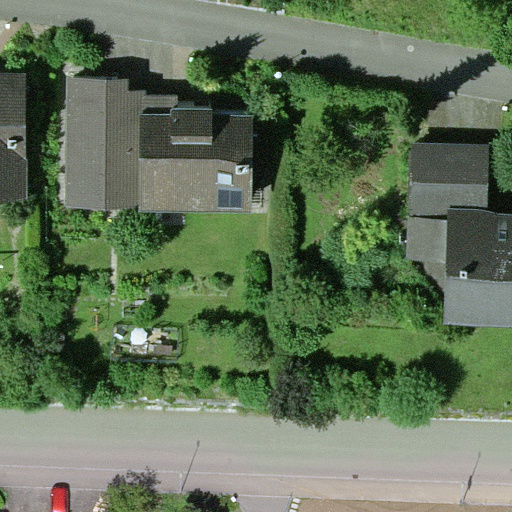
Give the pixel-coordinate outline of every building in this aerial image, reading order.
[(26,72),(0,72),(0,202),(27,202),(26,72)] [(129,78),(67,77),(66,208),(142,209),(143,114),(172,114),(172,108),(172,95),(146,94),(146,91),(128,91),(129,78)] [(172,114),(143,114),(142,209),(139,211),(254,209),(254,115),(214,115),(214,109),(172,108),(172,114)] [(450,208),(490,210),(492,142),(416,140),(409,260),(448,262),(450,208)] [(448,262),(446,323),(511,325),(511,210),(490,210),(450,208),(448,262)]
